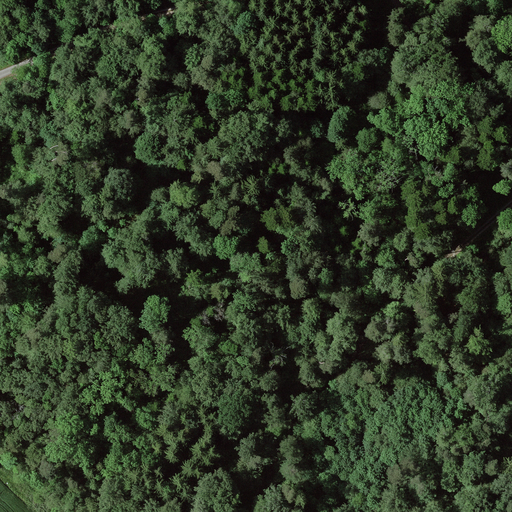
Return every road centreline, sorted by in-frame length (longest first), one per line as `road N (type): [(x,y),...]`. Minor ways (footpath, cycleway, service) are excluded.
road 1 (track): [(252,511),(272,458),(377,323),(511,204)]
road 2 (track): [(239,0),(123,21),(0,73)]
